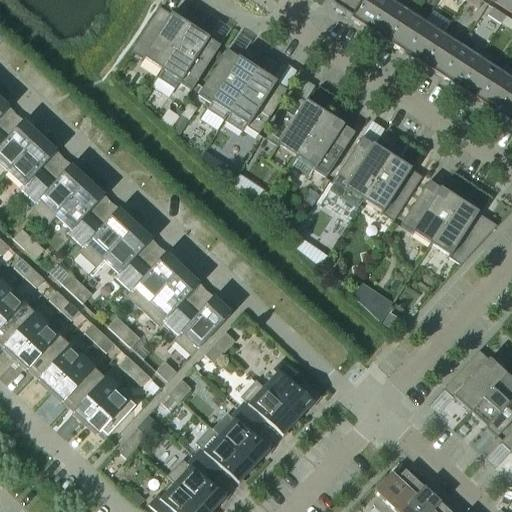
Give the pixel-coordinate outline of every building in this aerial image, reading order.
[(349,20),(362,0),(335,0),(330,8),(349,20)] [(367,32),(387,1),(385,0),(362,0),(349,20),(367,32)] [(481,4),(475,0),(465,0),(463,3),(477,11),(481,4)] [(511,7),(511,3),(506,0),(497,0),(495,5),(508,14),(511,7)] [(385,44),(405,13),(387,1),(367,32),(385,44)] [(159,74),(188,30),(158,10),(129,55),(159,74)] [(504,19),(491,10),(486,18),(500,26),(504,19)] [(403,56),(424,25),(405,13),(385,44),(403,56)] [(511,23),(504,19),(500,26),(511,34),(511,23)] [(421,67),(442,36),(424,25),(403,56),(421,67)] [(190,94),(219,49),(188,30),(159,74),(160,75),(156,81),(173,92),(177,86),(190,94)] [(439,79),(460,48),(442,36),(421,67),(439,79)] [(458,91),(478,60),(460,48),(439,79),(458,91)] [(226,117),(255,73),(259,67),(242,56),(238,62),(225,54),(196,98),(209,106),(205,112),(222,123),(226,117)] [(476,103),(496,72),(478,60),(458,91),(476,103)] [(494,115),(511,87),(511,81),(496,72),(476,103),(494,115)] [(257,137),(286,93),(255,73),(226,117),(227,118),(223,124),(240,135),(244,129),(257,137)] [(511,126),(511,87),(494,115),(511,126)] [(294,162),(323,117),(292,97),(263,142),(294,162)] [(179,117),(188,123),(194,113),(186,107),(179,117)] [(179,117),(170,132),(178,137),(188,123),(179,117)] [(324,181),(353,137),(323,117),(294,162),(295,162),(291,168),(307,179),(311,173),(324,181)] [(0,182),(37,142),(25,131),(22,134),(17,129),(9,138),(2,131),(0,133),(0,177),(2,179),(0,180),(0,182)] [(362,205),(391,161),(389,160),(393,154),(376,143),(373,149),(360,141),(331,184),(344,193),(340,200),(357,211),(361,204),(362,205)] [(50,176),(42,168),(50,160),(46,155),(48,152),(37,142),(0,182),(0,183),(16,198),(22,191),(30,197),(50,176)] [(391,225),(420,180),(391,161),(362,205),(391,225)] [(49,223),(84,186),(72,175),(70,178),(65,173),(57,182),(50,176),(30,197),(37,204),(33,208),(49,223)] [(428,249),(457,204),(427,184),(398,229),(428,249)] [(97,219),(90,212),(98,204),(93,199),(96,197),(84,186),(49,223),(50,224),(47,227),(62,241),(69,234),(77,241),(97,219)] [(459,268),(495,229),(457,204),(428,249),(459,268)] [(102,262),(131,230),(120,219),(117,222),(112,217),(104,226),(97,219),(77,241),(70,248),(94,271),(102,262)] [(144,263),(137,257),(145,248),(141,243),(143,241),(131,230),(102,262),(118,277),(114,281),(122,288),(144,263)] [(32,243),(20,232),(11,241),(23,252),(32,243)] [(42,253),(32,243),(23,252),(34,262),(42,253)] [(142,313),(179,274),(167,263),(165,266),(160,261),(152,270),(144,263),(122,288),(130,296),(127,299),(142,313)] [(31,273),(19,262),(11,271),(23,281),(31,273)] [(42,283),(31,273),(23,281),(34,292),(42,283)] [(192,307),(185,301),(193,292),(188,288),(191,285),(179,274),(142,313),(159,329),(162,325),(169,332),(192,307)] [(79,287),(68,276),(59,286),(70,296),(79,287)] [(0,305),(10,295),(0,285),(0,305)] [(90,297),(79,287),(70,296),(81,306),(90,297)] [(0,341),(28,311),(10,295),(0,305),(0,341)] [(66,306),(54,295),(46,304),(58,314),(66,306)] [(77,316),(66,306),(58,314),(69,325),(77,316)] [(196,352),(229,317),(227,316),(226,318),(215,307),(212,310),(207,306),(199,314),(194,309),(171,334),(176,339),(173,342),(190,358),(196,352)] [(13,363),(45,328),(28,311),(0,341),(0,342),(4,347),(2,349),(3,351),(2,352),(13,363)] [(128,332),(115,320),(106,330),(119,342),(128,332)] [(101,338),(89,327),(81,336),(93,347),(101,338)] [(34,375),(63,344),(45,328),(13,363),(24,373),(26,371),(27,372),(29,370),(34,375)] [(129,351),(138,341),(128,332),(119,342),(129,351)] [(223,355),(233,344),(224,335),(213,346),(223,355)] [(112,349),(101,339),(101,338),(93,347),(104,357),(112,349)] [(48,395),(80,360),(63,344),(34,375),(40,380),(37,382),(39,383),(37,385),(48,395)] [(212,367),(223,355),(213,346),(203,358),(212,367)] [(468,418),(505,379),(477,354),(441,393),(468,418)] [(70,407),(98,377),(80,360),(48,395),(59,406),(61,404),(62,405),(64,402),(70,407)] [(136,371),(125,360),(117,369),(128,380),(136,371)] [(298,395),(306,387),(301,383),(302,383),(281,363),(272,373),(276,377),(263,391),(295,422),(306,410),(303,408),(307,403),(298,395)] [(166,385),(175,375),(163,365),(154,374),(166,385)] [(147,381),(136,371),(128,380),(139,390),(147,381)] [(494,442),(511,422),(511,375),(509,374),(505,379),(468,418),(494,442)] [(83,428),(116,393),(98,377),(70,407),(75,412),(72,415),(74,416),(72,418),(83,428)] [(189,392),(179,383),(169,394),(179,403),(189,392)] [(295,422),(263,391),(255,385),(239,401),(243,404),(236,412),(261,435),(268,428),(277,436),(281,431),(284,434),(295,422)] [(105,440),(133,410),(116,393),(83,428),(94,438),(96,437),(97,438),(100,435),(105,440)] [(168,414),(179,403),(169,394),(158,405),(168,414)] [(254,442),(261,435),(236,412),(228,420),(232,424),(218,439),(251,470),(262,458),(259,455),(263,450),(254,442)] [(134,451),(145,439),(135,430),(125,442),(134,451)] [(511,458),(511,430),(498,445),(511,458)] [(251,470),(218,439),(204,454),(200,451),(192,459),(217,482),(224,475),(232,483),(237,479),(240,481),(251,470)] [(124,462),(134,451),(125,442),(115,453),(124,462)] [(210,490),(217,482),(192,459),(185,466),(182,463),(166,481),(173,487),(200,511),(211,511),(217,505),(215,503),(219,498),(210,490)] [(401,511),(422,487),(412,478),(410,480),(403,473),(395,483),(389,478),(372,496),(378,501),(371,508),(375,511),(401,511)] [(200,511),(173,487),(160,502),(156,498),(147,508),(151,511),(200,511)] [(434,511),(439,507),(434,501),(435,499),(422,487),(401,511),(434,511)]
